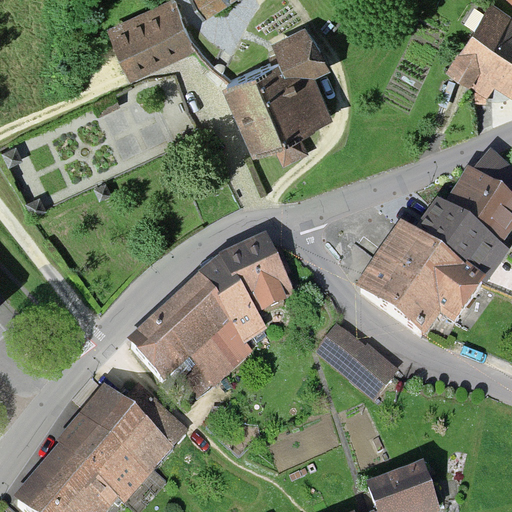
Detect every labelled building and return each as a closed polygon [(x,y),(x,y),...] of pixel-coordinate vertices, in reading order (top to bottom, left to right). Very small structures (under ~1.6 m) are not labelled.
[(172,7),(116,32),(135,77),(192,52),(172,7)] [(511,18),(498,10),(457,76),(491,96),(502,78),(511,84),(511,18)] [(291,60),(232,85),(261,150),(279,142),(302,132),(333,119),(316,80),(332,73),(315,33),(285,46),(291,60)] [(120,107),(115,96),(96,105),(101,116),(120,107)] [(312,154),(302,132),(279,142),(288,164),(312,154)] [(478,182),(511,206),(511,174),(493,161),(478,182)] [(442,208),(419,241),(483,287),(511,246),(511,206),(478,182),(476,181),(452,214),(442,208)] [(408,233),(364,293),(432,341),(446,322),(462,333),(491,292),(483,287),(419,241),(408,233)] [(271,247),(227,265),(261,321),(296,306),(271,247)] [(270,335),(261,321),(227,265),(159,329),(218,391),(255,358),(248,351),(270,335)] [(342,329),(321,355),(378,401),(399,375),(342,329)] [(111,401),(19,505),(27,511),(113,511),(121,503),(127,508),(188,438),(140,395),(124,413),(111,401)] [(441,511),(430,475),(375,492),(380,511),(441,511)]
